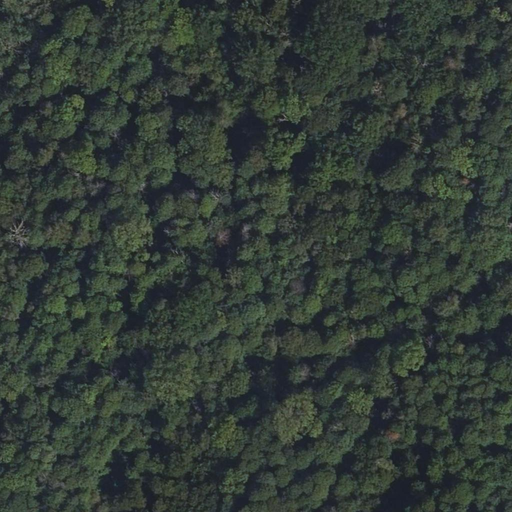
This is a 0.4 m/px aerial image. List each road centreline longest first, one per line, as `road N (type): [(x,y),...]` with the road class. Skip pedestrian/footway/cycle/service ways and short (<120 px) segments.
road 1 (track): [(117,0),(377,176)]
road 2 (unknown): [(511,273),(377,176)]
road 3 (unknown): [(511,442),(370,511)]
